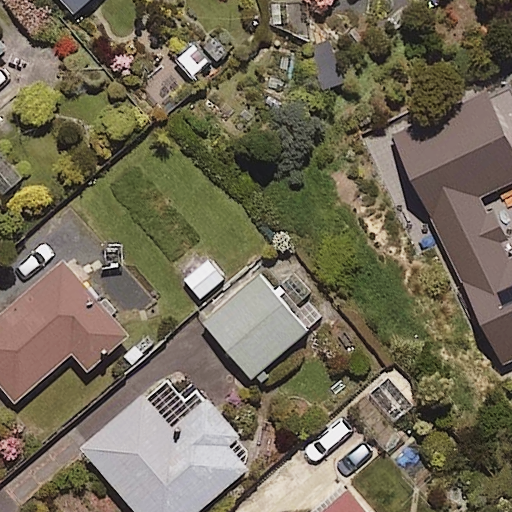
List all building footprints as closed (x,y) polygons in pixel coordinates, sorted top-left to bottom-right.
[(64,0),(76,12),(89,0),(64,0)] [(0,54),(9,47),(0,37),(0,54)] [(511,182),(511,135),(490,88),(394,133),(503,364),(511,360),(511,245),(488,194),(511,182)] [(202,305),(229,277),(206,255),(179,283),(202,305)] [(129,335),(64,261),(0,317),(0,381),(17,401),(74,351),(90,369),(129,335)] [(308,331),(259,271),(204,316),(254,376),(308,331)] [(210,397),(181,364),(84,448),(139,511),(198,511),(262,457),(210,397)] [(375,511),(357,490),(326,511),(375,511)]
